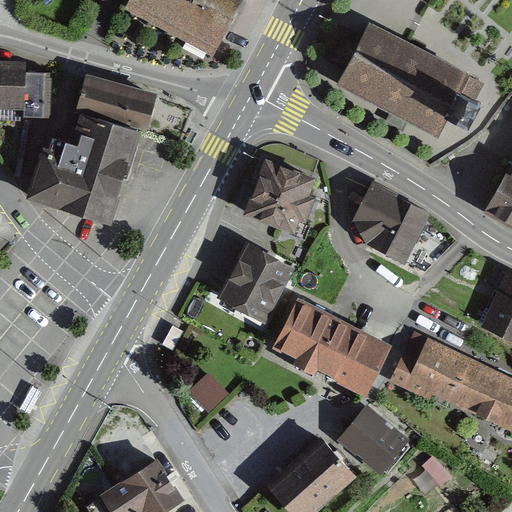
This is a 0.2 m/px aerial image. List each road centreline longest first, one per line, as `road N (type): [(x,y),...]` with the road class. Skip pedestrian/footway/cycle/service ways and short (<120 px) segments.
road 1 (secondary): [(252,94),(370,157),(511,249)]
road 2 (unclassified): [(242,111),(0,37)]
road 3 (secondary): [(132,309),(242,111)]
road 4 (residential): [(107,354),(124,364),(221,511)]
road 5 (unclassified): [(0,183),(63,261),(132,309)]
road 6 (unknown): [(22,214),(43,140),(77,102),(83,59)]
road 7 (secondary): [(36,481),(107,354)]
